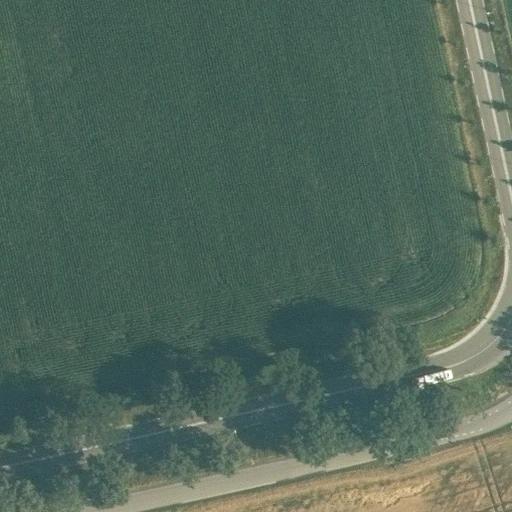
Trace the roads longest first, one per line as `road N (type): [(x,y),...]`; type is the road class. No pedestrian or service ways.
road 1 (secondary): [(0,462),(455,361),(493,345),(511,323)]
road 2 (unclassified): [(95,511),(511,407)]
road 3 (secondary): [(468,0),(511,208)]
